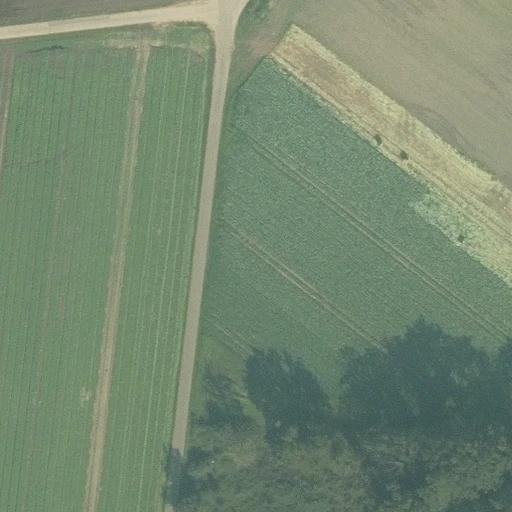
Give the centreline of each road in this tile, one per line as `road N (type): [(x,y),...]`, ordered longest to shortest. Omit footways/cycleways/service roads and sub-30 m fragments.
road 1 (track): [(225,6),(171,511)]
road 2 (track): [(0,34),(225,6)]
